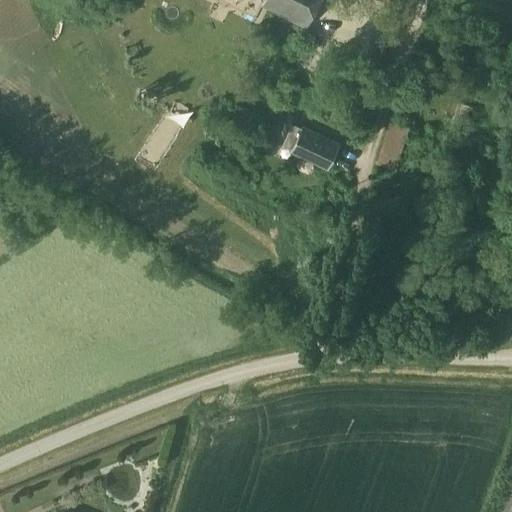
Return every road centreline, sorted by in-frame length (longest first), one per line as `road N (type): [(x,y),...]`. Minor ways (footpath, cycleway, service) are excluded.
road 1 (unclassified): [(0,470),(219,382),(357,358),(511,359)]
road 2 (track): [(424,0),(311,364)]
